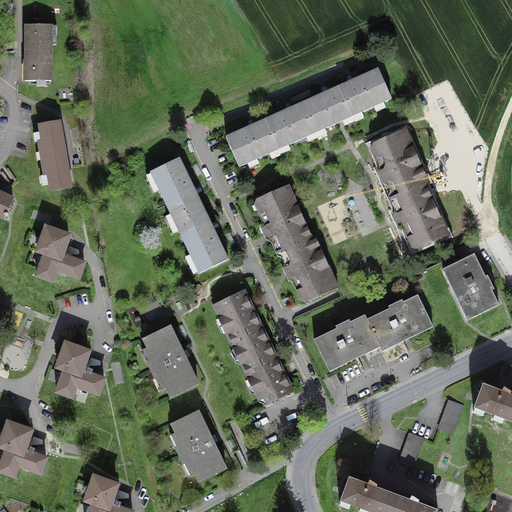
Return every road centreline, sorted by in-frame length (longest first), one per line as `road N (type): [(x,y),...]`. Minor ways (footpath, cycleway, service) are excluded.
road 1 (tertiary): [(318,443),(511,343)]
road 2 (residential): [(197,511),(318,443)]
